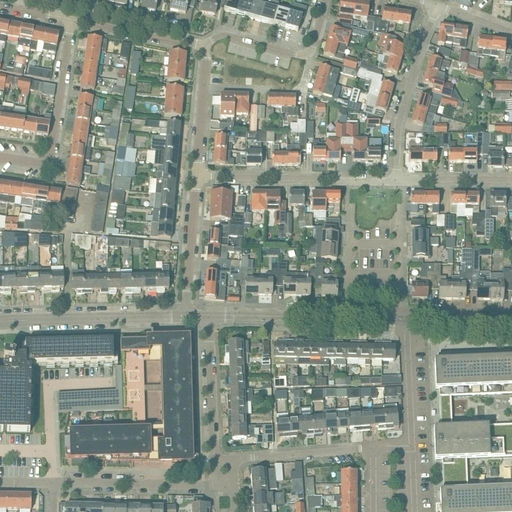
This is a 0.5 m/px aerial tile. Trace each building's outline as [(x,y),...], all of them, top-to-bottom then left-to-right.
[(133,1),(133,0),(114,0),(114,4),(118,5),(118,6),(119,7),(124,8),(126,8),(126,6),(127,0),(133,1)] [(142,0),(141,9),(155,12),(157,0),(142,0)] [(185,14),(187,4),(188,0),(171,0),(170,11),(185,14)] [(197,0),(202,1),(200,12),(215,15),(217,0),(197,0)] [(226,0),(224,11),(236,14),(239,0),(226,0)] [(250,0),(250,3),(240,0),(239,0),(236,14),(248,18),(253,0),(250,0)] [(253,0),(248,18),(260,21),(266,1),(262,0),(253,0)] [(351,27),(353,17),(355,0),(341,0),(339,12),(341,12),(341,17),(339,17),(338,24),(342,25),(351,27)] [(355,0),(353,17),(361,18),(360,21),(366,22),(367,13),(369,2),(355,0)] [(260,21),(273,25),(278,5),(266,1),(260,21)] [(291,3),(290,8),(284,28),(297,32),(301,18),(304,18),(307,8),(291,3)] [(273,25),(284,28),(290,8),(278,5),(273,25)] [(396,23),(397,12),(383,10),(382,19),(374,18),(374,23),(372,32),(372,33),(386,35),(388,22),(396,23)] [(411,14),(397,12),(396,23),(403,24),(402,32),(408,33),(411,14)] [(6,37),(7,37),(9,23),(0,21),(0,42),(5,43),(6,37)] [(22,26),(9,23),(7,37),(19,39),(19,40),(22,26)] [(331,28),(327,42),(343,46),(346,47),(348,39),(350,34),(356,36),(358,30),(351,28),(351,27),(342,25),(340,31),(336,30),(331,28)] [(452,43),(454,27),(440,25),(437,45),(444,45),(445,37),(452,38),(452,43)] [(17,46),(29,49),(31,42),(34,28),(22,26),(19,40),(19,39),(17,46)] [(454,27),(452,43),(459,44),(458,48),(465,49),(466,41),(468,29),(454,27)] [(31,42),(29,49),(29,51),(35,52),(37,43),(44,44),(44,45),(47,31),(34,28),(31,42)] [(59,33),(47,31),(44,45),(44,44),(42,51),(55,54),(59,33)] [(395,33),(393,39),(403,41),(404,35),(395,33)] [(382,56),(384,56),(401,61),(404,48),(395,45),(397,40),(381,35),(378,47),(384,48),(382,56)] [(100,53),(105,54),(107,41),(88,38),(86,51),(100,53)] [(476,57),(470,56),(469,67),(476,69),(478,57),(482,58),(483,56),(490,57),(493,40),(479,38),(477,49),(476,57)] [(506,73),(507,70),(511,56),(505,56),(507,42),(493,40),(490,57),(497,58),(497,60),(501,61),(499,73),(506,73)] [(346,47),(343,46),(327,42),(323,55),(334,59),(335,58),(342,60),(346,47)] [(122,43),(120,56),(128,57),(130,44),(122,43)] [(448,59),(451,52),(439,48),(437,55),(448,59)] [(98,65),(100,53),(86,51),(84,63),(98,65)] [(462,64),(467,66),(469,67),(470,56),(469,56),(470,53),(461,52),(459,63),(462,64)] [(186,54),(169,53),(168,67),(185,68),(186,54)] [(15,62),(23,64),(25,58),(17,56),(15,62)] [(358,70),(382,77),(382,76),(380,76),(382,70),(386,71),(386,72),(397,75),(401,61),(384,56),(382,64),(379,63),(378,68),(360,63),(358,70)] [(343,66),(358,70),(360,63),(357,62),(358,61),(346,58),(343,66)] [(431,58),(427,71),(443,76),(445,69),(448,69),(449,63),(442,61),(441,61),(431,58)] [(2,59),(1,63),(0,68),(0,71),(12,74),(14,64),(14,62),(2,59)] [(82,76),(96,78),(98,65),(84,63),(82,76)] [(23,66),(14,64),(12,74),(22,75),(23,66)] [(469,67),(467,66),(467,68),(465,73),(483,79),(485,73),(476,69),(469,67)] [(37,78),(39,69),(29,67),(27,76),(37,78)] [(183,82),(185,68),(168,67),(167,81),(183,82)] [(320,67),(316,80),(335,86),(337,78),(339,72),(320,67)] [(357,77),(358,72),(343,68),(342,74),(356,78),(357,77)] [(39,69),(37,78),(50,81),(52,72),(39,69)] [(117,80),(125,81),(126,70),(119,69),(117,78),(117,80)] [(358,70),(358,72),(357,77),(370,80),(368,85),(371,86),(368,93),(378,96),(378,97),(390,100),(393,86),(380,83),(382,77),(358,70)] [(445,76),(443,76),(427,71),(423,85),(433,88),(431,93),(461,102),(452,86),(444,84),(444,83),(443,82),(445,76)] [(6,76),(5,84),(11,86),(13,77),(6,76)] [(94,90),(96,78),(82,76),(80,88),(94,90)] [(29,91),(30,81),(18,79),(17,88),(16,94),(29,96),(29,91)] [(111,97),(122,98),(125,81),(117,80),(116,86),(113,85),(111,97)] [(333,93),(335,86),(316,80),(312,94),(323,97),(324,96),(331,99),(333,93)] [(29,91),(42,93),(44,84),(43,84),(30,81),(29,91)] [(511,82),(501,83),(501,90),(511,90),(511,82)] [(55,86),(44,84),(42,93),(42,95),(54,97),(55,86)] [(165,102),(182,104),(183,89),(182,89),(166,88),(165,102)] [(375,110),(376,110),(386,113),(390,100),(378,97),(378,96),(368,93),(363,113),(367,114),(374,116),(375,110)] [(234,115),(234,95),(220,95),(220,118),(230,119),(229,123),(234,124),(234,115)] [(248,95),(234,95),(234,115),(248,115),(248,107),(248,95)] [(79,96),(77,109),(91,111),(91,112),(95,112),(97,112),(99,99),(79,96)] [(274,108),(281,108),(281,96),(267,96),(267,107),(267,116),(273,116),(274,108)] [(295,97),(281,96),(281,108),(281,114),(289,114),(289,116),(298,117),(298,108),(295,108),(295,97)] [(420,96),(416,110),(434,115),(438,101),(431,99),(430,99),(420,96)] [(120,115),(122,98),(111,97),(111,101),(114,101),(112,114),(120,115)] [(456,107),(458,102),(442,97),(440,103),(456,107)] [(164,117),(171,117),(180,118),(181,118),(182,104),(165,102),(164,117)] [(350,102),(348,109),(360,111),(361,105),(350,102)] [(315,103),(315,113),(326,113),(326,103),(315,103)] [(0,129),(11,131),(13,117),(14,110),(14,109),(2,107),(0,115),(0,114),(0,129)] [(91,111),(77,109),(75,121),(89,124),(93,124),(95,112),(91,112),(91,111)] [(13,117),(11,131),(23,133),(25,119),(26,112),(14,110),(13,117)] [(434,115),(416,110),(412,123),(423,126),(431,128),(433,122),(432,122),(434,115)] [(112,114),(110,127),(118,128),(120,115),(112,114)] [(367,127),(373,128),(373,125),(379,125),(380,117),(374,116),(367,114),(367,127)] [(44,122),(37,121),(35,135),(48,137),(51,116),(45,115),(44,122)] [(37,121),(25,119),(23,133),(35,135),(37,121)] [(297,133),(305,133),(305,121),(297,120),(297,133)] [(73,134),(87,136),(89,124),(75,121),(73,134)] [(156,136),(179,138),(180,124),(145,121),(145,128),(160,129),(159,137),(156,136)] [(122,124),(121,134),(128,134),(130,125),(122,124)] [(340,146),(347,146),(347,128),(347,124),(336,124),(336,141),(326,141),(326,144),(326,161),(327,161),(328,163),(331,163),(332,161),(340,161),(340,146)] [(434,133),(446,133),(446,125),(434,125),(434,133)] [(488,126),(488,134),(493,134),(505,134),(511,135),(511,125),(494,125),(494,126),(488,126)] [(104,138),(108,139),(116,140),(118,128),(110,127),(106,126),(104,138)] [(365,162),(366,162),(366,140),(357,140),(357,128),(347,128),(347,146),(352,146),(352,162),(360,162),(361,163),(364,163),(365,162)] [(233,131),(231,131),(230,138),(215,137),(214,151),(231,152),(231,144),(235,144),(235,138),(246,139),(246,132),(233,131)] [(246,141),(256,141),(256,133),(250,132),(246,132),(246,139),(246,141)] [(266,133),(256,133),(256,141),(256,143),(266,143),(266,133)] [(93,137),(87,136),(73,134),(71,147),(91,149),(93,137)] [(119,148),(126,149),(128,134),(121,134),(119,148)] [(306,139),(306,135),(299,134),(299,146),(286,146),(286,155),(286,166),(300,166),(300,155),(300,151),(306,151),(306,139)] [(423,144),(423,145),(422,162),(437,162),(437,148),(442,148),(443,134),(436,134),(436,143),(430,143),(430,144),(423,144)] [(448,162),(463,163),(463,151),(455,151),(455,143),(450,143),(450,134),(443,134),(442,148),(449,148),(448,162)] [(483,134),(483,140),(483,144),(482,144),(482,156),(488,156),(488,168),(502,168),(503,148),(489,148),(489,144),(493,144),(493,134),(488,134),(483,134)] [(178,153),(179,138),(156,136),(155,144),(165,145),(165,152),(178,153)] [(366,162),(367,162),(367,164),(372,164),(372,162),(380,162),(380,140),(366,140),(366,162)] [(463,151),(463,163),(477,163),(477,155),(482,156),(482,144),(483,144),(483,140),(476,140),(476,143),(470,143),(463,143),(463,151)] [(326,161),(326,144),(319,144),(319,142),(313,142),(312,150),(312,161),(326,161)] [(408,162),(422,162),(423,145),(415,145),(415,142),(409,142),(408,162)] [(260,166),(261,156),(261,145),(254,145),(254,153),(246,153),(246,166),(260,166)] [(272,166),(286,166),(286,155),(279,155),(279,146),(272,146),(272,154),(272,166)] [(91,149),(71,147),(69,159),(83,161),(89,162),(91,149)] [(125,156),(126,149),(119,148),(117,162),(129,164),(130,157),(125,156)] [(154,165),(164,166),(176,167),(178,153),(165,152),(155,151),(154,165)] [(231,152),(214,151),(213,165),(233,166),(234,160),(230,159),(231,152)] [(105,164),(113,165),(115,153),(106,152),(105,164)] [(69,159),(67,172),(81,174),(81,173),(89,174),(90,169),(82,167),(83,161),(69,159)] [(117,162),(114,176),(127,178),(129,164),(117,162)] [(111,178),(113,165),(105,164),(99,163),(97,176),(106,177),(111,178)] [(157,172),(156,180),(175,182),(176,167),(164,166),(163,172),(157,172)] [(80,186),(81,174),(67,172),(66,184),(80,186)] [(114,176),(112,191),(124,192),(129,192),(131,179),(127,178),(114,176)] [(111,178),(106,177),(105,182),(102,182),(100,189),(109,191),(111,178)] [(175,182),(156,180),(155,195),(174,196),(175,182)] [(0,196),(9,197),(9,198),(12,184),(0,181),(0,196)] [(14,198),(22,200),(24,185),(12,184),(9,198),(9,197),(8,203),(14,204),(14,198)] [(21,205),(21,206),(33,207),(34,201),(37,187),(24,185),(22,200),(21,205)] [(49,189),(37,187),(34,201),(33,207),(32,209),(45,211),(46,203),(47,203),(49,189)] [(63,205),(64,200),(65,195),(65,192),(49,189),(47,203),(46,203),(45,211),(45,210),(51,211),(52,204),(63,206),(63,205)] [(122,206),(124,192),(112,191),(110,204),(117,205),(122,206)] [(211,206),(230,208),(231,194),(212,192),(211,206)] [(251,212),(265,212),(265,204),(265,193),(252,193),(251,212)] [(280,193),(265,193),(265,204),(265,212),(274,212),(274,226),(284,226),(285,226),(285,215),(285,203),(285,204),(279,204),(280,193)] [(305,227),(305,215),(305,206),(303,206),(304,193),(290,193),(289,207),(298,207),(298,223),(299,223),(299,228),(305,228),(305,227)] [(312,193),(311,203),(311,212),(325,213),(325,204),(325,193),(312,193)] [(325,193),(325,204),(326,204),(326,208),(333,208),(333,213),(339,213),(340,193),(325,193)] [(425,205),(425,194),(411,194),(410,214),(417,214),(417,205),(425,205)] [(439,194),(425,194),(425,205),(432,206),(432,214),(438,214),(439,194)] [(457,206),(465,206),(465,195),(451,194),(450,214),(457,214),(457,206)] [(173,211),(174,196),(155,195),(154,209),(173,211)] [(484,230),(484,220),(485,214),(478,214),(479,195),(465,195),(465,206),(465,210),(472,210),(472,226),(476,226),(476,236),(484,236),(484,230)] [(505,208),(505,205),(505,195),(490,195),(490,208),(491,208),(490,217),(497,217),(497,214),(507,214),(507,208),(505,208)] [(243,228),(243,224),(243,221),(234,220),(235,215),(230,215),(230,208),(211,206),(210,220),(229,221),(229,228),(243,228)] [(108,220),(115,220),(116,212),(117,210),(109,209),(108,220)] [(173,211),(154,209),(153,216),(160,216),(159,224),(171,225),(173,211)] [(243,224),(243,228),(250,229),(251,214),(245,214),(244,224),(243,224)] [(424,227),(436,227),(444,227),(444,216),(436,216),(436,222),(424,222),(424,227)] [(444,216),(444,227),(444,235),(454,235),(454,216),(444,216)] [(325,219),(325,227),(338,228),(339,227),(339,219),(325,219)] [(115,220),(108,220),(106,234),(113,235),(115,220)] [(493,220),(484,220),(484,230),(484,236),(484,240),(492,240),(493,220)] [(17,225),(17,230),(24,230),(30,231),(31,224),(31,221),(24,221),(24,223),(18,223),(17,225)] [(171,225),(159,224),(151,223),(150,238),(170,240),(171,225)] [(43,224),(42,231),(42,232),(59,233),(60,225),(43,224)] [(313,238),(313,245),(317,246),(337,247),(336,247),(337,235),(338,235),(338,234),(337,234),(338,228),(325,227),(323,227),(316,227),(315,238),(313,238)] [(424,227),(414,227),(414,233),(412,233),(412,234),(413,246),(430,246),(438,246),(438,239),(428,239),(427,233),(436,233),(436,227),(424,227)] [(250,229),(243,228),(229,228),(228,234),(209,232),(208,246),(234,248),(227,247),(228,237),(242,238),(243,229),(250,229)] [(2,233),(2,242),(10,242),(10,247),(14,247),(14,242),(14,234),(10,233),(2,233)] [(38,235),(38,243),(38,247),(50,247),(50,244),(50,236),(43,235),(38,235)] [(90,237),(82,236),(83,250),(91,250),(91,245),(90,237)] [(107,238),(95,237),(95,245),(95,253),(108,253),(107,238)] [(453,238),(445,238),(446,246),(446,249),(453,249),(453,238)] [(129,240),(120,239),(119,247),(128,248),(129,240)] [(143,249),(144,241),(131,240),(131,248),(143,249)] [(169,251),(170,244),(156,242),(155,250),(169,251)] [(234,253),(234,248),(208,246),(207,260),(226,261),(227,252),(234,253)] [(316,259),(316,264),(323,265),(327,265),(327,259),(336,260),(336,259),(336,247),(337,247),(317,246),(316,259)] [(430,259),(430,246),(413,246),(413,259),(412,259),(422,259),(428,259),(430,259)] [(452,284),(452,299),(464,300),(465,300),(465,291),(465,288),(471,288),(471,274),(472,250),(462,249),(461,254),(465,261),(465,264),(465,273),(459,273),(459,277),(452,277),(452,284)] [(471,274),(471,288),(477,288),(477,291),(477,300),(490,300),(490,285),(490,278),(478,278),(478,274),(479,250),(472,250),(471,274)] [(241,262),(240,268),(240,277),(240,283),(246,283),(246,296),(247,296),(247,295),(259,295),(259,280),(252,280),(253,269),(247,269),(247,258),(241,258),(241,262)] [(284,296),(296,296),(297,274),(286,274),(287,263),(278,263),(278,267),(278,284),(284,284),(283,296),(284,296)] [(316,271),(316,284),(322,285),(321,297),(322,297),(336,297),(337,276),(323,276),(323,265),(316,264),(316,271)] [(439,299),(452,299),(452,284),(445,284),(445,277),(440,276),(440,264),(433,265),(433,287),(439,287),(439,300),(439,299)] [(427,287),(433,287),(433,265),(421,265),(420,285),(412,284),(412,299),(419,299),(426,299),(427,299),(427,287)] [(116,291),(120,291),(120,277),(119,270),(110,270),(110,266),(108,266),(108,271),(108,277),(108,294),(116,294),(116,291)] [(156,276),(156,293),(164,293),(164,290),(169,289),(168,279),(169,266),(163,266),(162,276),(156,276)] [(27,275),(27,293),(35,292),(35,289),(39,289),(39,269),(38,267),(26,268),(27,275)] [(240,268),(230,267),(229,277),(240,277),(240,268)] [(272,284),(278,284),(278,267),(271,267),(271,273),(265,273),(265,280),(259,280),(259,295),(271,296),(272,284)] [(15,290),(15,275),(14,275),(14,269),(10,269),(10,276),(3,276),(3,293),(11,293),(11,290),(15,290)] [(51,292),(51,274),(50,274),(50,269),(39,269),(39,289),(43,289),(43,292),(51,292)] [(84,295),(84,278),(83,271),(71,271),(72,292),(76,292),(76,295),(84,295)] [(100,294),(108,294),(108,277),(108,271),(95,271),(96,277),(96,291),(100,291),(100,294)] [(310,284),(316,284),(316,271),(309,271),(309,274),(297,274),(296,296),(309,296),(309,297),(310,284)] [(206,272),(205,286),(223,287),(225,287),(225,279),(226,273),(216,273),(206,272)] [(51,274),(51,292),(59,292),(59,288),(63,288),(63,274),(51,274)] [(496,285),(490,285),(490,300),(502,300),(502,301),(503,301),(503,288),(509,289),(509,274),(503,274),(503,278),(496,278),(496,285)] [(15,275),(15,290),(19,289),(19,293),(27,293),(27,275),(15,275)] [(124,294),(132,294),(132,276),(120,277),(120,291),(124,290),(124,294)] [(144,276),(132,276),(132,294),(140,294),(140,290),(144,290),(144,276)] [(156,276),(144,276),(144,290),(148,290),(148,293),(156,293),(156,276)] [(92,291),(96,291),(96,277),(84,278),(84,295),(92,295),(92,291)] [(223,287),(205,286),(204,300),(224,301),(224,295),(222,295),(223,287)] [(120,341),(121,362),(121,367),(122,409),(122,411),(132,410),(132,430),(71,431),(72,440),(65,440),(65,458),(95,457),(94,461),(133,461),(163,462),(163,461),(160,461),(160,458),(168,458),(171,458),(172,462),(191,461),(190,452),(192,451),(189,347),(188,347),(187,339),(158,340),(158,341),(148,342),(148,340),(120,341)] [(3,374),(0,373),(0,432),(3,433),(3,432),(7,432),(7,433),(29,433),(30,424),(27,424),(27,419),(30,419),(30,410),(27,410),(27,404),(30,405),(30,395),(27,395),(27,390),(30,390),(31,381),(28,381),(28,376),(31,376),(31,368),(26,368),(26,364),(113,362),(113,341),(104,341),(104,344),(99,344),(99,341),(89,341),(89,345),(84,345),(84,342),(75,342),(75,345),(70,345),(70,342),(61,342),(61,345),(56,345),(55,342),(46,343),(46,346),(41,346),(41,343),(25,343),(25,357),(15,357),(14,364),(13,364),(7,363),(5,363),(3,374)] [(285,366),(286,366),(286,359),(286,342),(278,341),(278,345),(273,345),(273,359),(285,359),(285,366)] [(225,355),(243,355),(248,354),(248,342),(228,343),(228,347),(225,347),(225,355)] [(298,345),(298,342),(294,342),(286,342),(286,359),(293,359),(293,366),(298,366),(298,360),(298,359),(298,348),(298,345)] [(310,342),(298,342),(298,359),(298,366),(310,366),(310,359),(310,342)] [(310,359),(310,366),(322,367),(322,360),(322,346),(318,346),(318,342),(310,342),(310,359)] [(326,346),(322,346),(322,360),(322,367),(328,367),(328,360),(334,360),(334,343),(326,343),(326,346)] [(345,360),(346,360),(346,346),(342,346),(342,343),(334,343),(334,360),(334,366),(345,367),(345,360)] [(350,346),(346,346),(346,360),(358,360),(358,343),(350,343),(350,346)] [(370,365),(370,361),(370,347),(366,347),(366,343),(358,343),(358,360),(365,361),(365,365),(370,365)] [(370,361),(382,361),(382,344),(374,344),(374,347),(370,347),(370,361)] [(390,344),(382,344),(382,361),(394,361),(395,347),(390,347),(390,344)] [(443,492),(440,492),(440,511),(511,511),(511,351),(437,355),(438,361),(434,361),(435,390),(439,390),(440,429),(434,429),(435,461),(442,460),(443,492)] [(13,364),(14,357),(4,355),(4,356),(5,357),(5,361),(4,361),(3,363),(5,363),(7,363),(13,364)] [(229,367),(244,367),(243,355),(225,355),(226,363),(229,363),(229,367)] [(84,392),(57,394),(58,412),(58,413),(68,412),(69,412),(71,412),(98,411),(122,409),(121,367),(115,367),(115,368),(115,390),(116,391),(84,392)] [(244,367),(229,367),(229,371),(226,371),(226,379),(244,379),(244,367)] [(279,377),(279,380),(274,380),(274,388),(279,388),(286,387),(285,377),(279,377)] [(297,378),(297,387),(309,387),(309,377),(297,378)] [(336,386),(346,386),(346,378),(336,378),(336,386)] [(244,391),(244,379),(226,379),(227,391),(230,391),(244,391)] [(395,388),(384,389),(384,395),(383,395),(383,398),(396,397),(395,388)] [(364,397),(371,397),(371,389),(359,390),(360,399),(360,400),(364,400),(364,397)] [(227,403),(252,402),(251,390),(244,391),(230,391),(230,395),(227,395),(227,403)] [(270,390),(263,390),(260,390),(261,402),(271,401),(270,390)] [(359,390),(347,390),(347,398),(347,399),(360,399),(359,390)] [(298,391),(299,399),(299,401),(311,400),(311,391),(298,391)] [(323,399),(322,391),(311,391),(311,400),(311,402),(323,402),(323,399)] [(278,400),(287,399),(287,392),(274,392),(276,411),(279,411),(278,400)] [(231,415),(245,415),(245,403),(252,403),(252,402),(227,403),(228,411),(231,411),(231,415)] [(386,429),(384,412),(384,406),(372,407),(373,413),(372,413),(374,427),(378,427),(378,430),(386,429)] [(362,431),(360,414),(360,408),(348,409),(348,415),(350,429),(354,429),(354,432),(362,431)] [(297,433),(302,433),(300,419),(300,414),(299,411),(293,411),(294,420),(288,420),(290,437),(298,437),(297,433)] [(384,412),(386,429),(394,429),(394,425),(398,425),(397,411),(384,412)] [(360,414),(362,431),(370,431),(369,427),(374,427),(372,413),(360,414)] [(302,436),(314,435),(312,418),(305,419),(304,414),(300,414),(300,419),(302,433),(302,436)] [(228,428),(246,427),(245,415),(231,415),(231,419),(228,420),(228,428)] [(348,415),(336,416),(338,433),(346,433),(345,429),(350,429),(348,415)] [(338,433),(336,416),(324,417),(326,431),(326,434),(338,433)] [(324,417),(312,418),(314,435),(322,435),(321,431),(326,431),(324,417)] [(282,438),(290,437),(288,420),(276,421),(277,435),(282,435),(282,438)] [(263,437),(256,437),(256,438),(256,448),(263,448),(263,449),(267,449),(267,444),(267,443),(272,443),(272,444),(273,444),(272,426),(266,426),(266,439),(263,439),(263,437)] [(246,427),(228,428),(228,435),(232,435),(232,440),(246,439),(246,437),(251,437),(251,438),(252,438),(252,427),(246,427)] [(251,484),(276,482),(275,470),(268,470),(268,469),(263,469),(263,468),(268,468),(267,466),(251,467),(251,472),(251,476),(251,484)] [(301,468),(294,468),(290,469),(290,473),(291,481),(302,480),(301,468)] [(306,485),(314,484),(313,472),(305,473),(306,485)] [(338,480),(338,484),(356,484),(356,472),(341,472),(341,480),(338,480)] [(253,496),(267,495),(267,490),(276,490),(276,482),(251,484),(252,492),(253,492),(253,496)] [(302,482),(292,483),(292,493),(295,493),(303,493),(303,488),(302,482)] [(314,484),(306,485),(307,497),(314,496),(314,484)] [(356,496),(356,484),(338,484),(338,490),(341,490),(341,496),(356,496)] [(19,495),(7,495),(6,510),(6,511),(18,511),(19,510),(19,495)] [(31,495),(19,495),(19,510),(31,510),(31,495)] [(253,500),(251,500),(251,508),(253,508),(275,507),(276,507),(275,499),(275,495),(267,495),(253,496),(253,500)] [(314,496),(307,497),(308,509),(315,508),(322,508),(321,497),(314,497),(314,496)] [(337,508),(341,508),(356,508),(356,496),(341,496),(341,497),(333,497),(333,503),(336,503),(337,508)]
